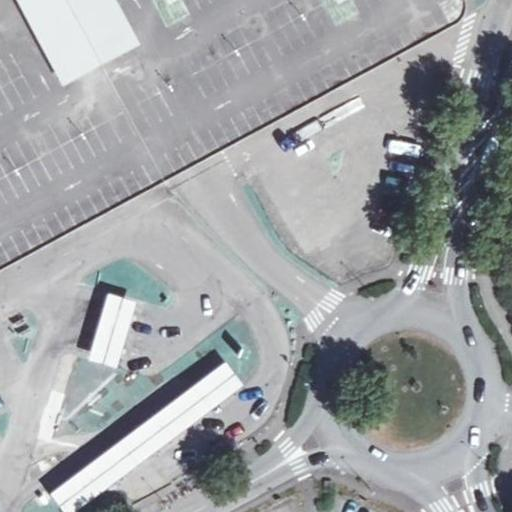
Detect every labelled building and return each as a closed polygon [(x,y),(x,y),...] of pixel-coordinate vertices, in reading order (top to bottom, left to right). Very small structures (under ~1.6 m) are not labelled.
[(0,0),(0,270),(196,164),(456,22),(460,19),(464,14),(466,9),(466,0),(0,0)] [(117,368),(138,300),(108,291),(88,360),(117,368)] [(71,511),(233,392),(216,368),(51,491),(66,511),(71,511)] [(52,467),(47,458),(38,464),(42,472),(52,467)] [(46,489),(39,494),(44,502),(51,497),(46,489)]
